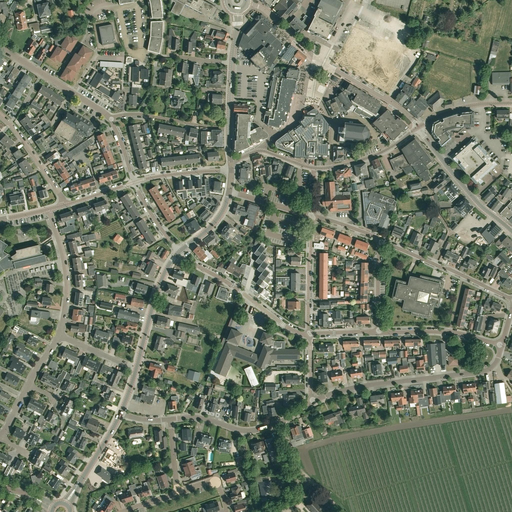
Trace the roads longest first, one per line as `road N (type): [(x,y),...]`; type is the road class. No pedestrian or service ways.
road 1 (residential): [(312,401),(485,371),(501,344)]
road 2 (residential): [(309,333),(285,325),(179,251)]
road 3 (residential): [(511,300),(377,237)]
road 4 (unclassified): [(511,231),(473,198),(417,127)]
road 5 (residential): [(57,335),(67,284),(48,209)]
road 6 (tertiary): [(135,368),(158,286),(179,251)]
road 7 (residential): [(501,344),(450,330),(379,330)]
